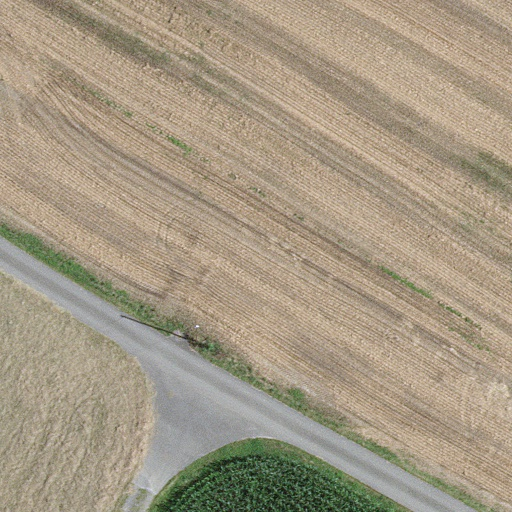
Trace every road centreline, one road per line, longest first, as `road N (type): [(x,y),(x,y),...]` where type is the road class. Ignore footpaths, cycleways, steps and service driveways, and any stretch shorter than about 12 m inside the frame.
road 1 (track): [(209,384),(433,511)]
road 2 (track): [(0,258),(209,384)]
road 3 (track): [(133,511),(209,384)]
